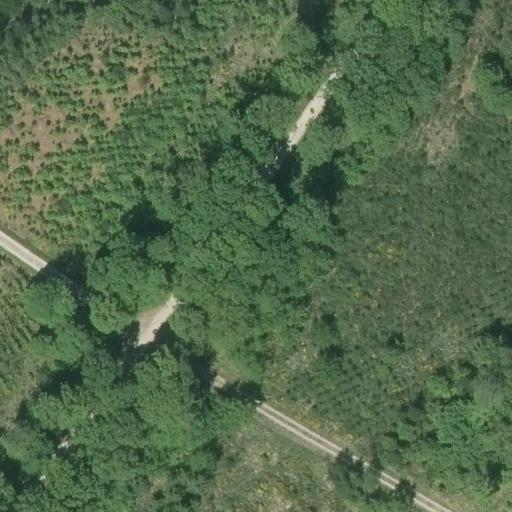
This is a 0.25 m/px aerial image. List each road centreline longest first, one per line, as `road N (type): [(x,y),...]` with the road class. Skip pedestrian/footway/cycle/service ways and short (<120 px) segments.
road 1 (track): [(17,511),(393,0)]
road 2 (track): [(0,238),(145,339),(442,511)]
